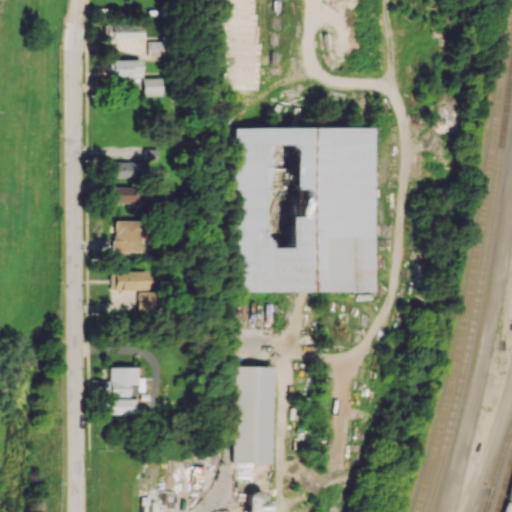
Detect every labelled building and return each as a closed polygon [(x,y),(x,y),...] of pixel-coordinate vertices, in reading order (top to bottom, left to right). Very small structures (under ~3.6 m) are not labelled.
[(106,40),(140,39),(140,24),(105,25),(106,40)] [(147,56),(162,56),(163,41),(147,41),(147,56)] [(140,59),(108,59),(108,77),(140,77),(140,59)] [(160,77),(142,78),(142,95),(161,95),(160,77)] [(371,127),(234,127),(235,292),(372,291),(371,127)] [(138,177),(138,161),(112,161),(112,178),(138,177)] [(111,204),(139,204),(139,187),(112,187),(111,204)] [(111,220),(111,251),(138,251),(138,220),(111,220)] [(143,290),(144,272),(107,271),(107,289),(143,290)] [(135,309),(152,309),(151,291),(134,292),(135,309)] [(135,379),(135,367),(107,366),(106,395),(141,395),(141,380),(135,379)] [(232,463),(268,463),(270,367),(234,366),(232,463)] [(133,414),(133,398),(105,399),(105,414),(133,414)] [(260,511),(261,494),(245,493),(244,511),(260,511)]
